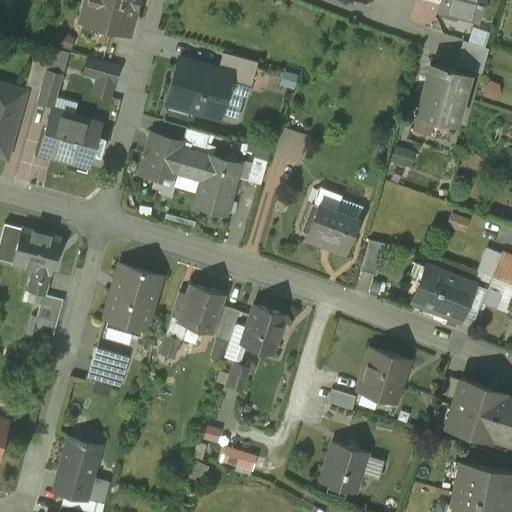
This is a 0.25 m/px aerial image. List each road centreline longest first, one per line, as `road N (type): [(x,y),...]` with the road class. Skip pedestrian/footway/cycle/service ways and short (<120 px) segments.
road 1 (residential): [(511,367),(324,291),(105,218)]
road 2 (residential): [(105,218),(26,498)]
road 3 (residential): [(156,0),(105,218)]
road 4 (unknown): [(353,303),(308,483)]
